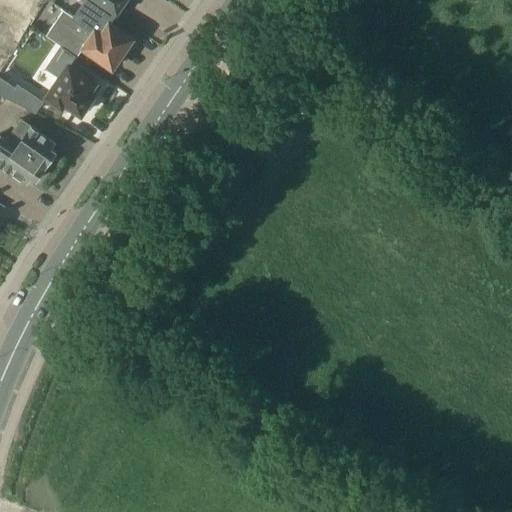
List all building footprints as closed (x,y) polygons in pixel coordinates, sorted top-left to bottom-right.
[(63,8),(62,9),(92,32),(93,31),(99,36),(114,16),(115,17),(117,14),(120,16),(130,0),(83,0),(78,8),(73,15),(63,8)] [(111,23),(115,17),(114,16),(99,36),(93,31),(92,32),(62,9),(45,33),(61,44),(76,55),(82,46),(111,67),(132,39),(111,23)] [(66,68),(47,97),(63,107),(65,103),(81,114),(92,97),(87,94),(95,82),(71,66),(77,56),(76,55),(61,44),(52,58),(66,68)] [(0,87),(4,89),(10,77),(0,72),(0,87)] [(35,111),(44,98),(24,84),(16,97),(35,111)] [(7,139),(45,166),(55,151),(48,146),(53,140),(32,126),(31,126),(21,119),(14,131),(13,130),(7,139)] [(7,139),(6,140),(0,136),(0,164),(3,167),(4,167),(25,181),(28,175),(35,180),(45,166),(7,139)]
